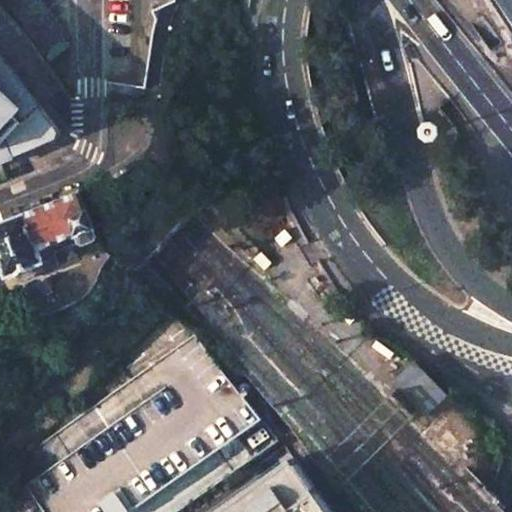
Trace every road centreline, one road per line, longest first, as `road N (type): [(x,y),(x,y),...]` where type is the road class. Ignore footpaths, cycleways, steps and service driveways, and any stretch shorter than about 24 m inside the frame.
road 1 (trunk): [(375,0),(432,217),(469,276),(511,309)]
road 2 (primary): [(283,0),(282,86),(305,167),(345,241),(406,311)]
road 3 (trunk): [(408,0),(511,130)]
road 4 (unclassified): [(0,196),(77,164),(92,140),(92,118)]
road 5 (residential): [(92,118),(72,115),(0,28)]
road 6 (primary): [(406,311),(511,385)]
